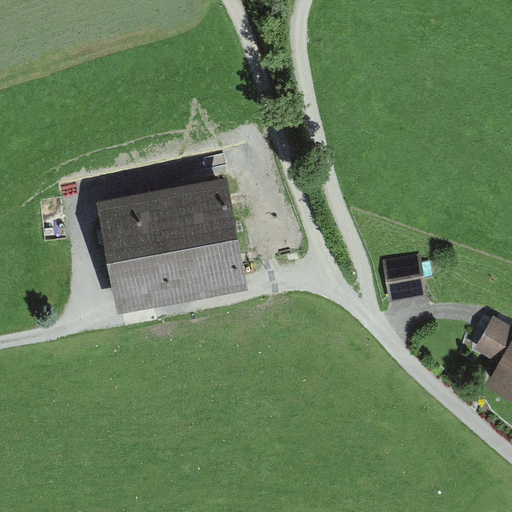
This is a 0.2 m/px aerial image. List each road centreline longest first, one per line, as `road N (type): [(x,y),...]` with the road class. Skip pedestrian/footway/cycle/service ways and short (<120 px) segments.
road 1 (track): [(0,342),(330,280),(368,315)]
road 2 (track): [(306,0),(300,57),(314,136),(362,261),(368,315)]
road 3 (track): [(330,280),(229,0)]
road 4 (track): [(368,315),(511,455)]
